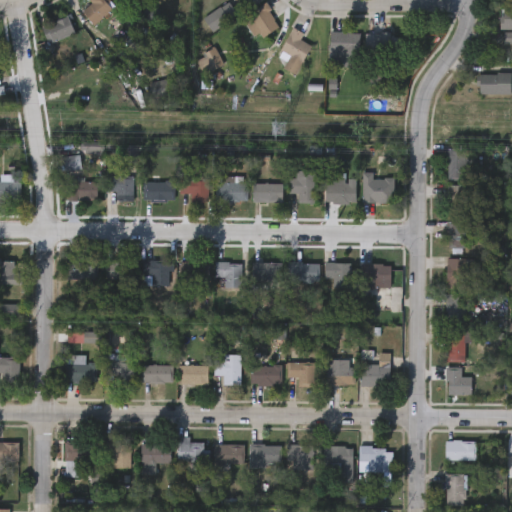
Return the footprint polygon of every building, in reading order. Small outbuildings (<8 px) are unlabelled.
[(109,0),(114,5),(92,23),(79,6),(86,0),(109,0)] [(211,29),(202,16),(227,0),(236,13),(211,29)] [(259,39),(243,17),(264,1),(281,22),(259,39)] [(511,29),(499,29),(499,8),(511,8),(511,29)] [(49,42),(40,26),(67,13),(75,29),(49,42)] [(299,39),(310,45),(295,74),(272,62),(292,26),(303,32),(299,39)] [(345,51),(345,60),(329,60),(329,31),(357,31),(357,51),(345,51)] [(365,32),(389,32),(389,35),(403,35),(403,61),(386,61),(386,58),(365,58),(365,32)] [(205,71),(197,53),(214,46),(222,64),(205,71)] [(510,73),(510,93),(479,93),(479,73),(510,73)] [(175,95),(152,98),(149,80),(172,77),(175,95)] [(446,149),(469,149),(469,179),(446,179),(446,149)] [(288,177),(295,177),(295,170),(314,170),(314,202),(296,202),(296,192),(288,192),(288,177)] [(345,172),(345,181),(355,181),(355,202),(324,201),(324,182),(331,182),(331,172),(345,172)] [(246,200),(215,200),(215,176),(246,176),(246,200)] [(116,200),(116,191),(106,191),(106,177),(133,177),(133,200),(116,200)] [(67,178),(97,178),(97,199),(67,199),(67,178)] [(207,179),(207,200),(189,200),(189,192),(178,192),(178,179),(207,179)] [(21,200),(0,200),(0,180),(21,180),(21,200)] [(172,200),(142,200),(142,181),(172,181),(172,200)] [(282,182),(282,200),(252,200),(252,182),(282,182)] [(470,213),(448,213),(448,184),(470,184),(470,213)] [(472,229),(472,249),(447,249),(446,220),(461,220),(461,229),(472,229)] [(0,258),(13,258),(13,283),(0,283),(0,258)] [(471,258),(471,287),(446,287),(446,258),(471,258)] [(97,259),(97,278),(66,278),(66,259),(97,259)] [(136,260),(136,279),(106,279),(106,260),(136,260)] [(150,285),(150,274),(142,274),(142,260),(169,260),(169,285),(150,285)] [(178,281),(178,260),(208,260),(208,281),(178,281)] [(215,276),(215,261),(241,261),(241,286),(223,286),(223,276),(215,276)] [(281,261),(281,279),(251,279),(251,261),(281,261)] [(287,281),(287,262),(318,262),(318,281),(287,281)] [(350,283),(324,283),(324,262),(350,262),(350,283)] [(390,310),(373,310),(373,285),(361,285),(361,262),(390,262),(390,310)] [(446,294),(465,294),(465,324),(446,324),(446,294)] [(464,330),(465,355),(447,355),(446,330),(464,330)] [(221,363),(221,353),(239,353),(239,383),(223,383),(223,373),(214,373),(214,363),(221,363)] [(96,361),(95,380),(65,380),(65,354),(84,354),(84,361),(96,361)] [(0,355),(18,355),(18,383),(0,383),(0,355)] [(114,381),(114,375),(105,375),(105,359),(133,359),(133,381),(114,381)] [(359,384),(359,363),(378,363),(378,359),(389,359),(389,384),(359,384)] [(287,375),(287,361),(315,361),(315,384),(296,384),(296,375),(287,375)] [(171,363),(171,381),(141,381),(141,363),(171,363)] [(207,363),(207,382),(177,382),(177,363),(207,363)] [(280,383),(251,383),(251,364),(280,364),(280,383)] [(354,383),(323,383),(323,365),(354,365),(354,383)] [(446,393),(446,367),(461,367),(461,375),(471,375),(471,393),(446,393)] [(176,458),(176,435),(189,435),(189,440),(207,440),(207,469),(186,469),(186,458),(176,458)] [(474,439),(474,459),(443,459),(443,439),(474,439)] [(0,441),(18,441),(18,459),(0,459),(0,441)] [(95,441),(95,459),(81,459),(81,476),(64,476),(64,441),(95,441)] [(130,457),(103,457),(103,441),(130,441),(130,457)] [(170,461),(153,462),(153,470),(140,471),(139,442),(169,441),(170,461)] [(242,443),(242,463),(213,463),(213,443),(242,443)] [(279,443),(279,466),(249,466),(249,443),(279,443)] [(312,443),(311,467),(286,467),(286,443),(312,443)] [(333,480),(333,469),(322,469),(322,445),(351,445),(351,480),(333,480)] [(360,471),(360,447),(391,447),(391,471),(360,471)] [(465,472),(465,505),(444,505),(444,472),(465,472)]
